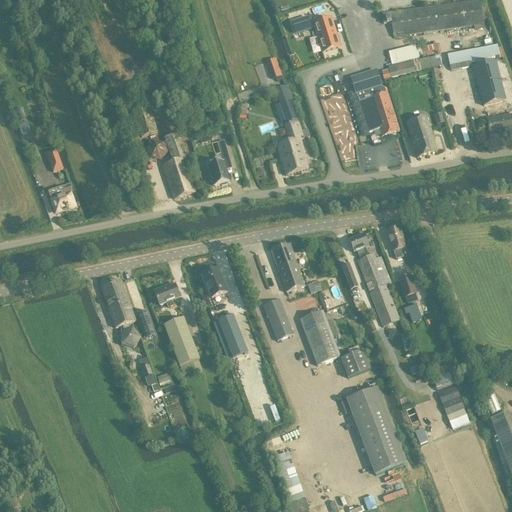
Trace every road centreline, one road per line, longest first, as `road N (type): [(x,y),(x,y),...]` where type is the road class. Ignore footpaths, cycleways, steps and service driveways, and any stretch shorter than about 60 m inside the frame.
road 1 (tertiary): [(0,292),(357,220),(511,200)]
road 2 (unclassified): [(0,245),(511,152)]
